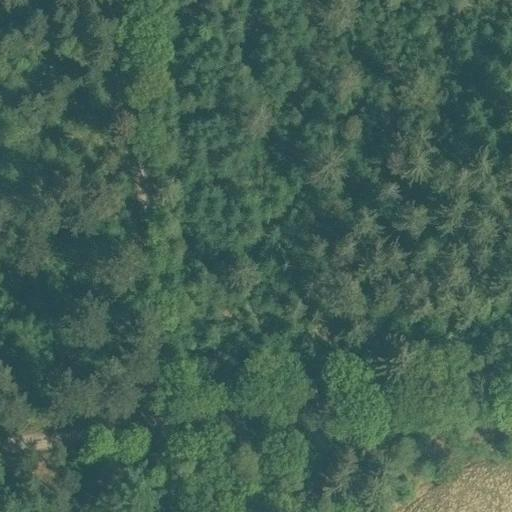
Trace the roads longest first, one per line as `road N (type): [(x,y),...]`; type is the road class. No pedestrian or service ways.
road 1 (track): [(166,419),(135,0)]
road 2 (track): [(289,402),(511,374)]
road 3 (track): [(0,440),(166,419)]
road 4 (track): [(166,419),(289,402)]
